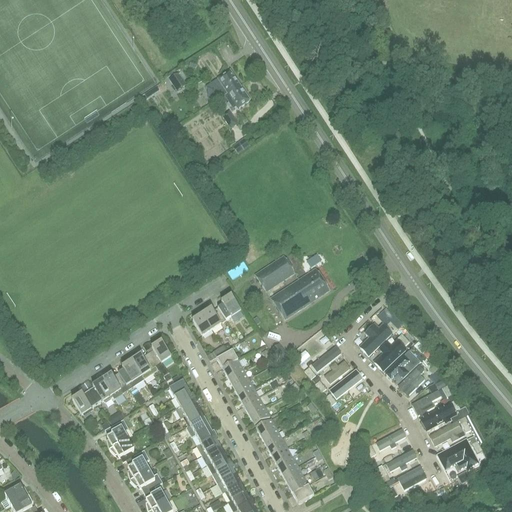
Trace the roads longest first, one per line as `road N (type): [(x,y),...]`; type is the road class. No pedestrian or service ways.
road 1 (secondary): [(413,281),(231,0)]
road 2 (residential): [(440,481),(412,425),(346,344),(361,321),(413,281)]
road 3 (residential): [(279,511),(169,314)]
road 4 (secondary): [(511,406),(413,281)]
road 5 (residential): [(41,397),(169,314)]
road 6 (residential): [(131,511),(80,435),(41,397)]
